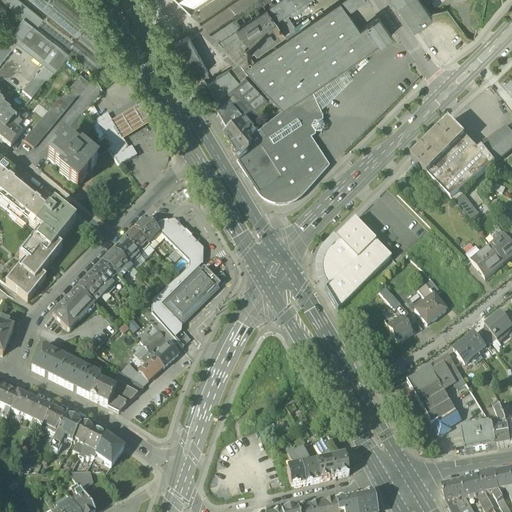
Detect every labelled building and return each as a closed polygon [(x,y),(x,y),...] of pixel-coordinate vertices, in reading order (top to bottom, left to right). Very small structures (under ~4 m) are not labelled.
[(18,0),(5,0),(4,2),(12,8),(18,0)] [(43,20),(18,0),(12,8),(24,18),(37,28),(43,20)] [(29,0),(76,39),(88,24),(58,0),(29,0)] [(197,18),(222,45),(239,33),(246,42),(248,41),(257,54),(284,35),(285,35),(276,21),(284,15),(285,17),(287,16),(291,13),(292,14),(293,14),(298,11),(298,12),(303,8),(303,7),(307,4),(307,3),(307,1),(308,0),(178,0),(189,10),(197,18)] [(353,5),(356,8),(367,1),(366,0),(345,0),(344,1),(348,8),(349,8),(353,5)] [(395,0),(414,26),(432,14),(425,5),(431,0),(395,0)] [(348,13),(356,8),(353,5),(349,8),(348,8),(344,1),(341,3),(348,13)] [(346,67),(381,43),(368,25),(360,30),(348,13),(341,3),(309,25),(298,32),(288,39),(260,59),(255,62),(245,69),(254,79),(271,96),(284,110),(311,91),(346,67)] [(288,39),(298,32),(287,16),(285,17),(284,15),(276,21),(285,35),(284,35),(288,39)] [(45,64),(54,72),(69,53),(68,53),(37,28),(24,18),(10,36),(20,44),(45,64)] [(44,18),(43,20),(37,28),(68,53),(69,52),(76,43),(44,18)] [(378,18),(368,25),(381,43),(391,36),(378,18)] [(101,36),(90,26),(78,40),(98,56),(107,46),(101,36)] [(245,69),(255,62),(249,53),(248,54),(244,49),(248,46),(246,42),(239,33),(222,45),(239,63),(245,69)] [(10,36),(0,48),(0,68),(20,44),(10,36)] [(175,44),(195,80),(203,75),(209,72),(189,36),(175,44)] [(76,43),(69,52),(96,74),(104,65),(76,43)] [(246,76),(268,99),(271,96),(254,79),(245,69),(239,63),(230,70),(239,82),(246,76)] [(22,93),(31,100),(54,72),(45,64),(22,93)] [(353,77),(346,67),(311,91),(320,108),(353,77)] [(99,76),(107,82),(112,76),(104,70),(99,76)] [(221,98),(239,82),(230,70),(207,84),(217,100),(221,98)] [(81,74),(49,113),(24,142),(33,150),(58,120),(90,82),(81,74)] [(209,105),(227,134),(244,120),(268,99),(246,76),(239,82),(221,98),(217,100),(209,105)] [(320,108),(311,91),(284,110),(286,112),(256,136),(255,135),(251,138),(253,141),(247,145),(251,149),(247,152),(247,155),(237,163),(259,196),(266,202),(274,205),(284,206),(295,202),(304,195),(327,169),(308,140),(315,136),(315,135),(321,125),(321,124),(320,108)] [(0,139),(11,126),(16,119),(10,114),(11,113),(2,105),(3,104),(0,102),(0,139)] [(140,107),(111,125),(122,143),(151,125),(140,107)] [(11,126),(16,130),(25,120),(27,117),(22,113),(16,119),(11,126)] [(118,168),(119,169),(137,158),(131,150),(129,151),(107,116),(95,123),(89,127),(99,143),(105,140),(111,150),(108,152),(118,168)] [(80,117),(70,129),(79,136),(89,124),(80,117)] [(16,130),(21,134),(29,124),(25,120),(16,130)] [(253,131),(244,120),(227,134),(224,137),(222,138),(229,150),(252,132),(253,131)] [(411,161),(428,178),(466,140),(449,123),(411,161)] [(324,129),(321,125),(315,135),(321,135),(324,129)] [(16,130),(11,126),(0,139),(10,148),(21,134),(16,130)] [(511,151),(511,134),(507,129),(507,128),(482,149),(495,165),(511,151)] [(72,145),(78,137),(69,129),(61,140),(63,142),(63,141),(69,146),(72,145)] [(229,150),(237,163),(247,155),(247,152),(251,149),(247,145),(253,141),(251,138),(255,135),(252,132),(229,150)] [(478,152),(466,140),(428,178),(451,201),(451,200),(460,193),(495,165),(482,149),(478,152)] [(59,174),(77,189),(97,165),(95,164),(88,157),(81,152),(79,154),(69,146),(63,141),(63,142),(47,161),(61,172),(59,174)] [(88,157),(95,164),(100,158),(92,152),(88,157)] [(15,175),(4,166),(0,170),(0,206),(13,218),(16,215),(40,234),(19,260),(23,263),(5,286),(27,303),(46,280),(41,276),(62,251),(57,247),(76,224),(54,206),(50,211),(11,180),(15,175)] [(492,191),(502,196),(505,190),(494,185),(492,191)] [(463,196),(460,193),(451,200),(454,204),(463,196)] [(454,204),(469,223),(479,215),(463,197),(454,204)] [(149,224),(154,229),(157,226),(152,221),(149,224)] [(134,233),(148,247),(153,242),(159,236),(153,230),(145,222),(134,233)] [(326,290),(324,292),(337,313),(390,260),(354,222),(335,241),(337,243),(328,251),(324,256),(321,263),(320,269),(320,276),(322,282),(326,288),(326,290)] [(152,315),(174,340),(180,335),(182,328),(161,307),(200,267),(201,252),(173,224),(155,229),(154,230),(189,264),(189,270),(152,303),(152,315)] [(505,238),(507,241),(511,237),(503,227),(498,231),(504,238),(505,238)] [(490,238),(496,245),(504,238),(498,231),(490,238)] [(134,233),(124,243),(137,256),(141,252),(143,254),(149,248),(148,247),(134,233)] [(505,238),(504,238),(496,245),(490,249),(504,266),(511,259),(511,246),(507,241),(505,238)] [(148,247),(149,248),(153,252),(158,246),(153,242),(148,247)] [(124,243),(114,253),(128,268),(133,263),(134,265),(140,259),(137,256),(124,243)] [(154,253),(153,252),(149,248),(143,254),(141,252),(137,256),(140,259),(144,263),(154,253)] [(466,257),(471,263),(481,255),(476,249),(466,257)] [(481,255),(471,263),(485,281),(504,266),(490,249),(482,256),(481,255)] [(175,265),(182,258),(176,252),(169,259),(175,265)] [(114,253),(103,265),(116,278),(122,284),(128,277),(127,276),(131,271),(128,268),(114,253)] [(145,264),(144,263),(140,259),(134,265),(133,263),(128,268),(131,271),(135,274),(145,264)] [(103,265),(90,278),(107,294),(113,288),(110,285),(116,278),(103,265)] [(137,276),(135,274),(131,271),(127,276),(128,277),(132,281),(137,276)] [(182,322),(184,323),(202,305),(201,304),(204,301),(205,302),(220,288),(203,271),(201,274),(187,287),(188,288),(186,290),(185,289),(166,307),(170,311),(172,310),(174,312),(173,314),(181,323),(182,322)] [(458,271),(440,285),(444,290),(456,305),(474,290),(458,271)] [(90,278),(78,291),(91,304),(97,297),(100,300),(107,294),(90,278)] [(439,294),(444,290),(440,285),(435,279),(430,283),(439,294)] [(425,287),(434,299),(440,295),(439,294),(430,283),(425,287)] [(414,312),(426,328),(427,327),(445,313),(434,299),(425,287),(417,293),(426,303),(414,312)] [(379,295),(386,303),(392,297),(385,290),(379,295)] [(94,307),(91,304),(78,291),(52,317),(66,331),(67,331),(76,321),(78,323),(94,307)] [(146,299),(151,303),(158,296),(153,292),(146,299)] [(386,303),(394,312),(400,306),(392,297),(386,303)] [(370,314),(366,308),(359,315),(363,320),(370,314)] [(154,330),(155,330),(160,326),(145,309),(140,313),(154,330)] [(497,341),(497,342),(511,329),(511,328),(501,314),(494,320),(485,327),(489,332),(497,341)] [(403,321),(408,330),(416,325),(409,317),(403,321)] [(140,330),(132,321),(126,328),(133,336),(140,330)] [(388,323),(387,323),(384,325),(396,346),(412,337),(408,330),(403,321),(395,325),(394,324),(392,323),(391,322),(388,323)] [(0,356),(2,357),(9,340),(10,341),(13,331),(7,329),(8,326),(0,323),(0,356)] [(175,343),(160,326),(155,330),(158,334),(169,346),(170,348),(175,343)] [(128,332),(124,327),(119,332),(123,336),(128,332)] [(158,334),(155,330),(154,330),(147,336),(151,340),(158,334)] [(489,332),(484,336),(492,345),(497,341),(489,332)] [(142,347),(149,354),(156,348),(161,353),(169,346),(158,334),(151,340),(147,336),(146,334),(138,341),(143,347),(142,347)] [(475,335),(467,341),(479,356),(486,350),(479,340),(475,335)] [(486,350),(492,345),(484,336),(479,340),(486,350)] [(364,340),(371,350),(376,347),(370,337),(364,340)] [(178,346),(182,350),(190,342),(186,338),(178,346)] [(483,361),(479,356),(467,341),(454,352),(465,367),(471,361),(475,366),(483,361)] [(502,347),(497,342),(497,341),(492,345),(499,355),(503,352),(499,349),(502,347)] [(169,346),(161,353),(157,357),(155,355),(152,358),(154,360),(163,370),(178,356),(170,348),(169,346)] [(135,354),(141,362),(149,354),(142,347),(135,354)] [(32,371),(90,400),(98,383),(100,378),(42,350),(32,371)] [(141,362),(146,367),(154,360),(152,358),(149,354),(141,362)] [(163,370),(154,360),(146,367),(139,373),(148,383),(163,370)] [(405,385),(393,392),(399,404),(406,415),(458,384),(443,361),(421,375),(420,374),(404,384),(405,385)] [(120,375),(130,381),(137,375),(128,365),(120,375)] [(130,381),(141,389),(148,383),(139,373),(137,375),(130,381)] [(107,409),(118,414),(143,391),(141,389),(130,381),(120,375),(119,374),(115,383),(116,386),(117,387),(115,391),(116,392),(107,409)] [(98,383),(90,400),(97,403),(107,409),(116,392),(115,391),(110,389),(112,386),(108,384),(106,387),(98,383)] [(0,387),(0,408),(5,411),(1,419),(6,422),(10,414),(18,396),(0,387)] [(390,409),(399,404),(393,392),(383,398),(390,409)] [(52,412),(18,396),(10,414),(43,429),(52,412)] [(293,404),(285,409),(289,416),(298,411),(293,404)] [(511,418),(508,407),(501,410),(508,429),(511,447),(511,446),(511,418)] [(501,426),(502,430),(508,429),(501,410),(495,412),(500,427),(501,426)] [(66,419),(52,412),(43,429),(41,432),(56,439),(66,419)] [(81,427),(66,419),(56,439),(49,452),(57,456),(62,446),(60,446),(62,442),(66,444),(67,442),(72,445),(72,444),(81,427)] [(461,430),(465,456),(497,450),(494,432),(490,425),(461,430)] [(93,432),(81,427),(72,444),(74,445),(75,443),(78,444),(79,447),(76,448),(72,455),(79,459),(93,432)] [(102,428),(99,434),(114,442),(117,436),(102,428)] [(511,447),(508,429),(502,430),(494,432),(497,450),(511,447)] [(305,430),(299,434),(303,442),(310,438),(305,430)] [(104,438),(93,432),(79,459),(78,461),(82,463),(84,460),(87,462),(89,460),(93,462),(95,458),(105,439),(104,438)] [(320,444),(320,445),(330,461),(334,480),(348,477),(344,457),(338,446),(338,447),(336,444),(332,438),(327,440),(320,444)] [(123,451),(105,439),(95,458),(111,469),(123,451)] [(320,484),(334,480),(330,461),(320,445),(313,449),(319,458),(321,460),(324,460),(324,462),(316,464),(320,484)] [(306,487),(320,484),(316,464),(307,466),(306,463),(308,462),(302,451),(295,455),(301,467),(306,487)] [(291,490),(306,487),(301,467),(295,455),(294,453),(287,457),(291,465),(293,467),(295,466),(296,468),(286,470),(291,490)] [(508,492),(511,491),(511,480),(511,473),(500,475),(503,493),(508,492)] [(76,488),(80,494),(93,486),(90,475),(86,475),(79,475),(71,475),(68,475),(76,488)] [(499,494),(496,476),(481,479),(485,496),(485,497),(493,495),(499,494)] [(478,498),(480,497),(485,496),(481,479),(462,483),(466,501),(472,499),(472,500),(478,499),(478,498)] [(467,503),(466,501),(462,483),(442,488),(446,505),(452,504),(456,503),(456,504),(461,503),(461,502),(464,501),(465,504),(467,503)] [(65,497),(66,499),(69,504),(74,511),(91,511),(80,494),(76,488),(70,492),(71,493),(65,497)] [(504,501),(499,494),(493,495),(493,498),(498,505),(504,501)] [(375,511),(372,495),(353,499),(356,511),(375,511)] [(485,497),(485,496),(480,497),(482,500),(481,501),(481,502),(486,511),(491,511),(494,511),(485,497)] [(55,511),(56,511),(62,509),(69,504),(66,499),(53,507),(55,511)] [(356,511),(353,499),(335,503),(336,511),(356,511)] [(468,511),(471,509),(467,503),(465,504),(464,501),(461,502),(461,503),(456,504),(456,503),(452,504),(454,507),(456,507),(459,511),(468,511)] [(498,505),(501,511),(504,511),(508,510),(504,502),(504,501),(498,505)] [(336,511),(335,503),(322,506),(323,511),(336,511)]
